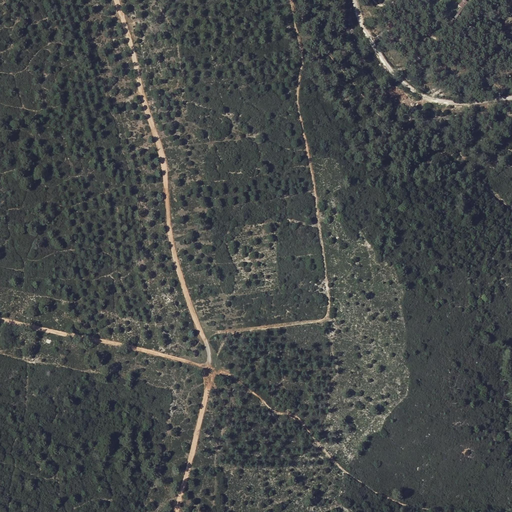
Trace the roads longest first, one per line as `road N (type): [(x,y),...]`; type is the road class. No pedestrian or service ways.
road 1 (track): [(199,336),(297,323),(324,316),(327,306),(297,107),(302,55),(289,0)]
road 2 (track): [(210,366),(180,280),(156,139),(114,0)]
road 3 (track): [(0,322),(210,366)]
road 4 (track): [(174,511),(210,366)]
